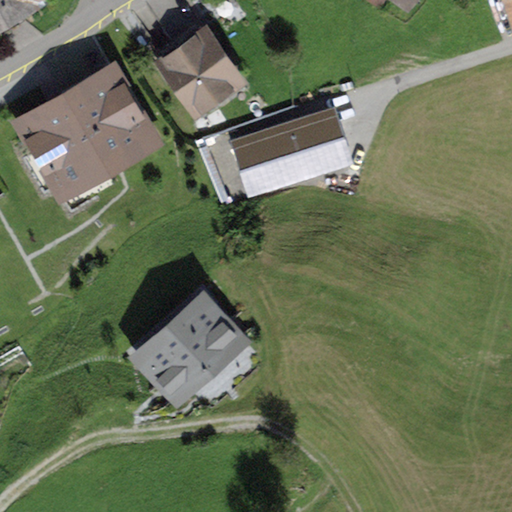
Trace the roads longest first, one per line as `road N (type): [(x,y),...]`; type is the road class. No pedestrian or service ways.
road 1 (track): [(335,476),(273,426),(217,422),(94,439),(0,504)]
road 2 (unclassified): [(0,71),(111,1)]
